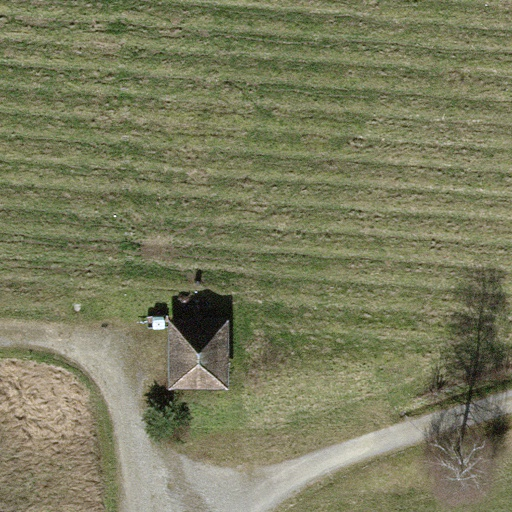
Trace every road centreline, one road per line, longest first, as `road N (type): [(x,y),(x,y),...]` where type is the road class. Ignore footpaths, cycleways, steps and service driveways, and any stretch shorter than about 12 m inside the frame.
road 1 (track): [(229,511),(346,457),(511,404)]
road 2 (track): [(0,346),(131,345),(141,511)]
